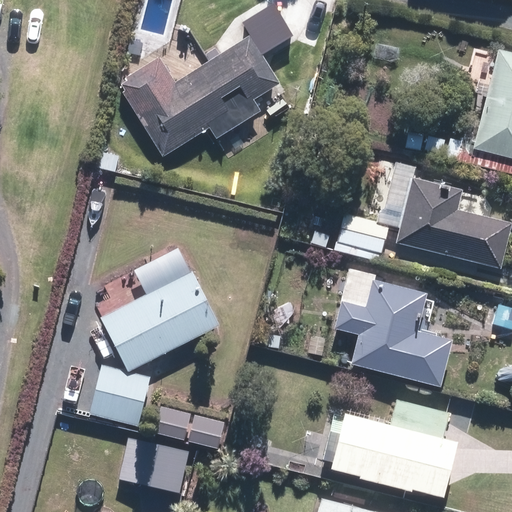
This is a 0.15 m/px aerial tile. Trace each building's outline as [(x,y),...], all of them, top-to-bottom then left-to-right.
[(116,93),(159,159),(204,129),(212,141),(256,113),(250,101),(276,84),(257,56),(289,36),(268,3),(231,26),(239,39),(170,83),(153,57),(120,78),(122,81),(115,85),(119,91),(116,93)] [(12,113),(66,124),(89,22),(35,10),(12,113)] [(285,66),(310,72),(314,55),(290,49),(285,66)] [(441,159),(511,177),(511,55),(492,50),(484,83),(474,80),(470,94),(481,97),(468,144),(446,139),(441,159)] [(401,149),(417,152),(420,135),(404,133),(401,149)] [(420,152),(438,156),(442,140),(424,135),(420,152)] [(391,244),(495,271),(507,224),(452,211),(456,191),(414,180),(416,169),(387,162),(372,223),(340,215),(333,242),(331,241),(329,251),(374,262),(376,255),(378,255),(384,227),(395,229),(391,244)] [(306,245),(322,250),(326,236),(310,231),(306,245)] [(371,276),(343,270),(328,336),(350,341),(343,371),(436,393),(448,341),(415,334),(423,298),(369,286),(371,276)] [(94,323),(123,376),(130,373),(212,327),(183,274),(94,323)] [(45,301),(27,299),(24,326),(42,329),(45,301)] [(511,310),(498,307),(493,325),(511,330),(511,310)] [(136,428),(143,375),(132,374),(131,381),(115,378),(116,372),(91,369),(84,421),(136,428)] [(447,412),(390,400),(384,427),(332,415),(318,474),(435,501),(447,447),(439,444),(447,412)] [(217,423),(155,409),(149,436),(211,450),(217,423)] [(190,452),(124,441),(118,489),(183,497),(190,452)] [(348,511),(316,503),(313,511),(348,511)]
